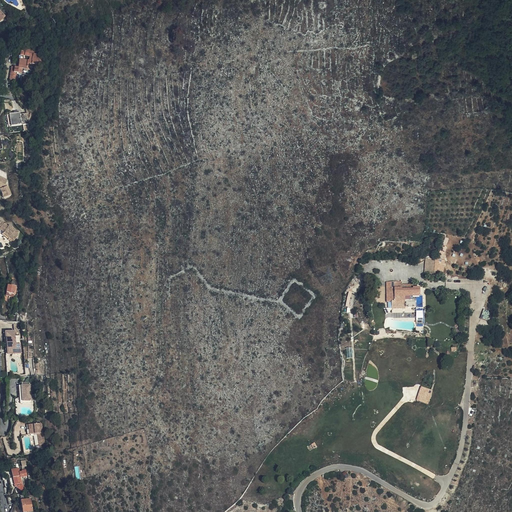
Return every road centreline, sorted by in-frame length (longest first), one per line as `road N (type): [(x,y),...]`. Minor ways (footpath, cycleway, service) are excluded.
road 1 (residential): [(299,511),(306,482),(342,466),(430,505),(454,466),(466,403)]
road 2 (unknown): [(443,487),(374,439),(409,391)]
